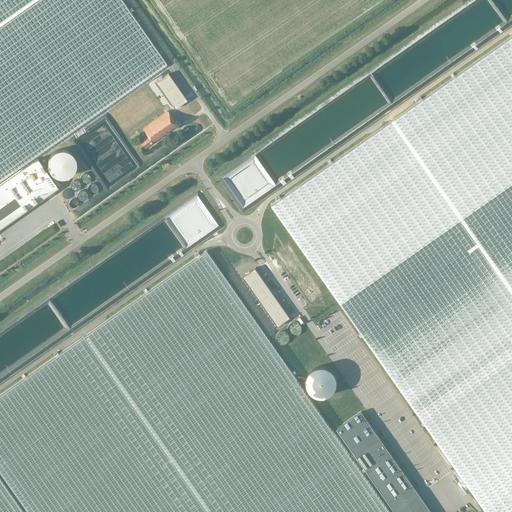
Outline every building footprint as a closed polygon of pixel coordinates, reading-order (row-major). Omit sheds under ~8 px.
[(0,0),(0,228),(58,187),(37,158),(0,184),(0,180),(166,63),(121,0),(0,0)] [(486,511),(511,511),(511,36),(271,204),(486,511)] [(168,73),(155,82),(171,105),(172,105),(175,109),(187,100),(168,73)] [(140,93),(154,114),(162,108),(148,87),(140,93)] [(178,125),(168,111),(143,128),(148,136),(140,141),(145,148),(150,145),(178,125)] [(67,176),(68,176),(69,175),(70,175),(71,174),(72,174),(72,173),(73,172),(74,171),(74,170),(75,169),(75,168),(76,167),(76,166),(76,165),(76,164),(76,162),(76,161),(76,160),(76,159),(75,158),(75,157),(74,156),(74,155),(72,154),(71,152),(70,152),(69,151),(68,150),(67,150),(66,150),(65,149),(64,149),(63,149),(62,149),(60,149),(59,149),(57,150),(56,150),(55,151),(53,152),(52,153),(51,154),(51,155),(50,156),(49,157),(49,158),(48,159),(48,161),(48,162),(48,163),(48,165),(48,166),(48,167),(49,168),(49,170),(50,171),(51,172),(52,173),(53,174),(54,175),(56,176),(57,177),(59,177),(60,177),(61,177),(62,177),(63,177),(65,177),(66,177),(67,176)] [(275,256),(309,306),(322,297),(289,250),(288,248),(275,256)] [(388,511),(206,251),(0,394),(0,471),(28,511),(388,511)] [(256,270),(244,279),(277,327),(289,318),(256,270)] [(85,301),(87,300),(79,285),(69,291),(79,309),(87,304),(85,301)] [(55,301),(25,320),(35,336),(33,337),(35,340),(67,320),(55,301)] [(27,350),(37,344),(33,337),(23,343),(27,350)] [(323,366),(322,366),(320,366),(319,366),(318,366),(316,367),(315,367),(314,368),(313,369),(312,369),(311,370),(310,371),(309,372),(308,373),(308,375),(307,376),(307,377),(306,379),(306,380),(306,381),(306,383),(306,384),(307,385),(307,386),(308,388),(308,389),(309,390),(310,391),(311,392),(312,393),(313,394),(314,395),(315,395),(316,396),(318,396),(319,396),(320,397),(322,397),(323,397),(324,396),(326,396),(327,396),(328,395),(329,395),(331,394),(332,393),(333,392),(334,391),(334,390),(335,389),(336,388),(336,387),(337,385),(337,384),(337,383),(337,381),(337,380),(337,379),(337,377),(336,376),(336,375),(335,373),(334,372),(334,371),(333,370),(332,369),(331,369),(329,368),(328,367),(327,367),(326,366),(324,366),(323,366)] [(356,456),(366,476),(369,476),(377,470),(376,474),(378,476),(387,476),(387,474),(391,472),(390,479),(392,480),(392,475),(397,480),(399,479),(396,474),(393,475),(390,470),(391,469),(388,463),(385,465),(388,462),(383,456),(386,455),(386,452),(385,453),(382,446),(375,439),(359,446),(362,451),(361,452),(360,459),(357,455),(356,456)] [(387,482),(386,481),(383,482),(387,488),(394,484),(391,479),(387,482)] [(22,511),(0,480),(0,511),(22,511)]
